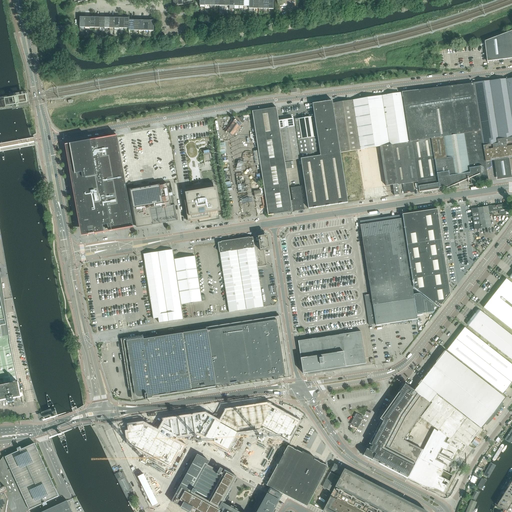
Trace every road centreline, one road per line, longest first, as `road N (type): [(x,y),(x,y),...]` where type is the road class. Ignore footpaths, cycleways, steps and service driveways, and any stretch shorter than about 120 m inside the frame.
road 1 (unclassified): [(49,138),(511,70)]
road 2 (unclassified): [(272,223),(511,187)]
road 3 (unknown): [(187,370),(279,358),(280,330),(186,343),(184,368)]
road 4 (secondary): [(68,254),(272,223)]
road 5 (unclassified): [(85,340),(285,308)]
road 6 (secondary): [(100,413),(299,388)]
road 7 (secondary): [(382,374),(411,357),(511,227)]
road 8 (secondary): [(442,511),(345,454),(299,388)]
road 9 (unknown): [(196,434),(142,445),(130,438),(137,425),(195,421)]
road 10 (unknown): [(45,506),(32,504),(15,454),(29,455),(52,503)]
road 11 (residential): [(442,511),(511,412)]
